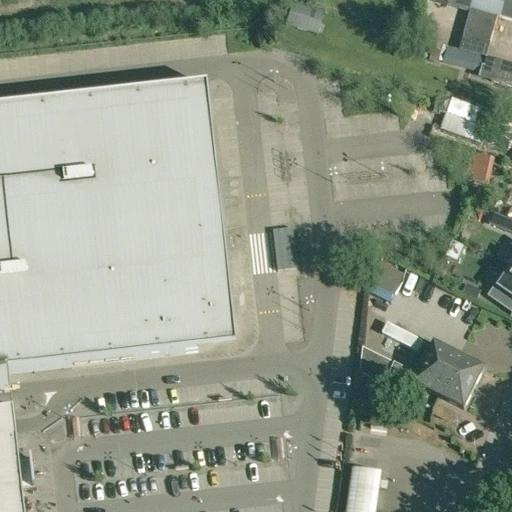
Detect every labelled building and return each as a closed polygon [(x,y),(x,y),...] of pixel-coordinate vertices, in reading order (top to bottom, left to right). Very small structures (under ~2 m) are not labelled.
[(433,0),(465,9),(467,0),(433,0)] [(474,0),(472,10),(491,16),(494,17),(498,18),(502,0),(474,0)] [(511,0),(502,0),(498,18),(511,21),(511,0)] [(294,4),(287,29),(318,37),(325,13),(294,4)] [(491,16),(472,10),(471,10),(467,23),(494,31),(498,18),(494,17),(491,16)] [(463,37),(490,45),(494,31),(467,23),(463,37)] [(511,66),(464,52),(433,44),(429,61),(437,63),(438,62),(459,68),(481,74),(480,78),(511,87),(511,66)] [(216,240),(225,239),(208,88),(0,110),(0,375),(9,375),(198,354),(196,341),(228,338),(216,240)] [(452,101),(447,116),(474,126),(479,111),(452,101)] [(487,130),(474,126),(446,116),(445,115),(439,131),(481,146),(487,130)] [(474,156),(468,182),(489,187),(495,161),(474,156)] [(196,341),(198,354),(237,349),(225,239),(216,240),(228,338),(196,341)] [(511,268),(509,267),(487,298),(511,315),(511,268)] [(466,286),(462,296),(476,302),(481,292),(466,286)] [(414,375),(394,365),(381,358),(370,380),(385,387),(387,382),(411,394),(415,387),(463,411),(483,371),(434,347),(429,357),(424,355),(414,375)] [(0,403),(12,402),(11,389),(9,375),(0,375),(0,403)] [(0,443),(17,442),(15,427),(14,414),(0,415),(0,443)] [(0,511),(24,511),(23,492),(35,490),(32,461),(19,462),(17,442),(0,443),(0,511)] [(378,479),(354,476),(352,490),(351,501),(349,511),(373,511),(374,505),(376,494),(378,479)]
